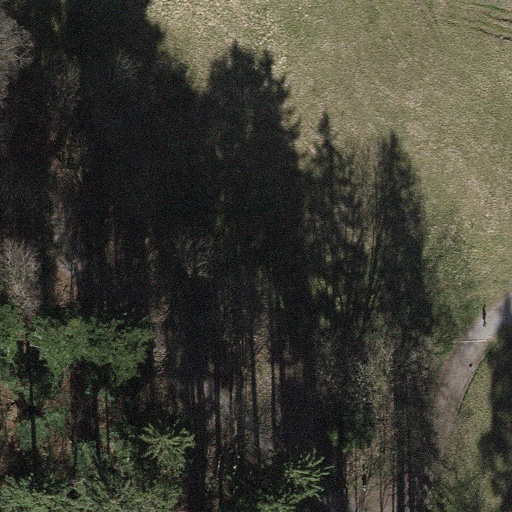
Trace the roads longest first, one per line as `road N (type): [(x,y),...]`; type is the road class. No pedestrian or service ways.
road 1 (track): [(0,82),(54,163),(144,268),(236,363),(406,511)]
road 2 (track): [(377,486),(412,405),(511,298)]
